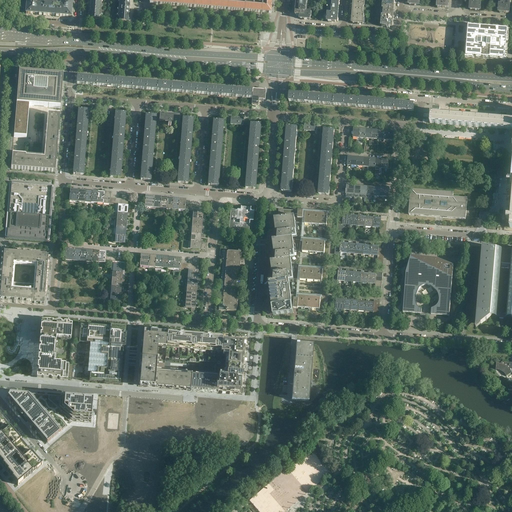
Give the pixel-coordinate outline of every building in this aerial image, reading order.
[(91,5),(90,8),(90,10),(90,19),(91,19),(93,19),(98,20),(99,17),(100,0),(91,0),(91,2),(91,3),(91,5)] [(100,0),(99,17),(102,15),(100,14),(101,8),(102,8),(102,7),(102,6),(101,6),(101,0),(119,0),(119,1),(118,1),(118,2),(118,3),(119,3),(118,9),(117,9),(117,10),(117,11),(118,11),(118,15),(117,16),(119,19),(119,18),(118,17),(118,15),(119,15),(120,12),(120,11),(120,0),(100,0)] [(128,22),(130,1),(129,0),(120,0),(120,11),(120,12),(119,15),(118,15),(118,17),(119,18),(119,19),(119,21),(128,22)] [(201,8),(202,0),(193,0),(193,7),(201,8)] [(210,9),(210,0),(202,0),(201,8),(210,9)] [(218,10),(219,0),(210,0),(210,9),(218,10)] [(227,10),(228,0),(227,0),(219,0),(218,10),(227,10)] [(235,11),(236,0),(227,0),(228,0),(227,10),(235,11)] [(244,12),(245,2),(241,1),(241,0),(239,0),(236,0),(235,11),(244,12)] [(364,8),(365,3),(364,3),(363,0),(353,0),(354,1),(354,2),(354,4),(354,6),(353,11),(363,11),(363,8),(364,8)] [(394,8),(394,5),(394,2),(394,1),(385,0),(384,5),(383,5),(383,9),(384,9),(384,13),(393,14),(394,8)] [(448,8),(448,3),(449,3),(449,1),(438,0),(437,7),(442,8),(448,8)] [(72,6),(72,1),(61,1),(61,5),(59,5),(59,8),(60,9),(71,9),(72,6)] [(252,12),(253,1),(248,1),(248,2),(245,2),(244,12),(252,12)] [(261,13),(261,4),(261,3),(258,3),(258,2),(258,1),(253,1),(252,12),(261,13)] [(34,14),(35,2),(27,2),(27,5),(26,8),(26,14),(30,14),(31,14),(34,14)] [(42,15),(43,4),(38,4),(38,2),(35,2),(34,14),(39,15),(39,16),(42,16),(42,15)] [(338,15),(339,6),(339,3),(329,2),(328,14),(338,15)] [(51,16),(52,4),(44,3),(43,3),(43,4),(42,15),(43,15),(43,16),(46,16),(46,15),(51,16)] [(271,12),(271,4),(262,3),(261,3),(261,4),(261,13),(268,14),(270,14),(271,14),(271,12)] [(480,11),(480,4),(480,3),(478,3),(470,3),(470,10),(475,10),(479,11),(480,11)] [(59,17),(60,9),(59,8),(59,5),(57,5),(57,4),(52,4),(51,16),(56,16),(56,17),(58,17),(59,16),(59,17)] [(296,4),(296,8),(296,11),(306,12),(306,5),(296,4)] [(509,13),(509,8),(509,6),(501,5),(499,5),(499,12),(504,13),(509,13)] [(71,10),(71,9),(60,9),(59,17),(71,17),(71,13),(71,10)] [(310,20),(311,12),(306,12),(296,11),(295,16),(300,16),(300,19),(304,20),(309,20),(310,20)] [(364,18),(364,15),(363,15),(363,11),(353,11),(353,15),(353,17),(353,19),(353,20),(352,20),(352,22),(352,23),(358,24),(363,24),(363,18),(364,18)] [(392,27),(392,26),(392,23),(393,21),(393,14),(384,13),(383,17),(382,17),(382,19),(382,26),(387,26),(392,27)] [(337,22),(338,19),(338,15),(328,14),(327,21),(328,22),(332,22),(337,22)] [(498,27),(493,28),(488,27),(483,27),(479,26),(474,26),(468,25),(466,32),(467,37),(465,42),(466,46),(465,51),(465,59),(471,58),(476,59),(481,59),(485,60),(490,60),(495,61),(500,60),(505,62),(507,55),(507,50),(508,45),(508,40),(509,36),(508,28),(502,29),(498,27)] [(16,107),(29,108),(29,106),(60,109),(60,108),(60,105),(61,105),(61,104),(60,104),(61,101),(61,102),(61,101),(61,98),(61,97),(61,94),(62,94),(61,94),(61,91),(62,91),(62,90),(62,87),(62,84),(63,83),(62,83),(62,80),(63,80),(63,79),(62,79),(63,76),(62,76),(59,76),(59,75),(59,76),(56,76),(56,75),(55,75),(55,76),(52,75),(49,75),(48,75),(45,75),(45,74),(44,74),(44,75),(41,74),(38,74),(37,74),(34,74),(34,73),(33,73),(33,74),(30,73),(27,73),(26,73),(23,73),(23,72),(22,73),(19,73),(19,72),(19,73),(19,76),(19,79),(18,79),(18,80),(19,80),(18,83),(18,84),(18,85),(18,87),(18,86),(18,87),(18,90),(17,90),(17,91),(18,91),(18,94),(17,94),(17,97),(17,98),(17,101),(16,101),(17,101),(17,104),(16,104),(16,105),(17,105),(16,107)] [(101,86),(102,79),(101,79),(99,79),(98,79),(96,79),(90,78),(89,78),(88,78),(87,78),(86,78),(85,78),(80,77),(77,77),(76,84),(88,85),(101,86)] [(126,88),(127,81),(124,81),(122,81),(115,80),(114,80),(110,80),(108,79),(106,79),(104,79),(102,79),(101,86),(126,88)] [(151,90),(152,83),(150,83),(147,83),(140,82),(139,82),(133,82),(131,81),(129,81),(127,81),(126,88),(151,90)] [(176,92),(177,85),(174,85),(171,85),(165,84),(164,84),(163,84),(158,84),(156,83),(154,83),(152,83),(151,90),(176,92)] [(201,94),(202,87),(199,87),(196,87),(190,86),(189,86),(188,86),(183,86),(181,85),(179,85),(177,85),(176,92),(201,94)] [(226,96),(227,89),(224,89),(222,89),(215,88),(214,88),(213,88),(208,88),(206,88),(204,87),(202,87),(201,94),(226,96)] [(259,100),(259,93),(252,92),(252,91),(249,91),(240,90),(239,90),(238,90),(233,90),(231,90),(229,89),(227,89),(226,96),(240,98),(251,99),(251,98),(252,98),(252,103),(251,104),(252,105),(258,105),(259,100)] [(259,100),(265,100),(266,90),(253,89),(252,92),(255,92),(259,93),(259,100)] [(314,104),(315,96),(312,96),(309,96),(303,95),(302,95),(301,95),(290,94),(289,102),(300,103),(314,104)] [(339,106),(339,98),(336,98),(334,98),(328,98),(327,97),(326,97),(321,97),(319,97),(317,97),(315,96),(314,104),(339,106)] [(364,108),(364,101),(361,100),(358,100),(353,100),(352,99),(351,99),(345,99),(343,99),(341,99),(339,98),(339,106),(364,108)] [(389,110),(389,103),(386,102),(383,102),(378,102),(377,102),(376,101),(370,101),(368,101),(366,101),(364,101),(364,108),(389,110)] [(414,112),(414,105),(402,104),(401,103),(395,103),(393,103),(391,103),(389,103),(389,110),(402,111),(414,112)] [(108,112),(109,107),(102,107),(96,106),(96,111),(95,113),(108,115),(108,112)] [(29,108),(16,107),(16,108),(16,109),(16,112),(16,115),(15,115),(15,116),(16,116),(15,119),(15,121),(15,122),(15,123),(15,125),(15,126),(14,126),(14,127),(15,127),(15,128),(15,129),(15,130),(14,130),(14,133),(14,134),(14,135),(14,137),(13,137),(26,138),(28,113),(29,111),(29,109),(29,108)] [(88,119),(89,110),(78,109),(78,117),(78,118),(77,126),(87,127),(88,120),(88,119)] [(125,122),(125,121),(126,113),(123,113),(115,112),(115,121),(115,122),(114,129),(124,130),(125,122)] [(179,118),(179,114),(160,113),(160,116),(159,121),(168,122),(171,122),(179,122),(179,118)] [(12,155),(21,156),(21,158),(21,159),(21,161),(21,162),(12,162),(11,162),(12,162),(12,165),(11,165),(11,166),(12,166),(11,168),(11,169),(12,169),(14,169),(15,169),(18,169),(18,170),(18,169),(21,170),(22,170),(24,170),(25,170),(26,170),(27,170),(28,170),(30,170),(30,171),(31,171),(31,170),(34,171),(35,171),(37,171),(38,171),(41,171),(41,172),(41,171),(44,171),(44,172),(45,172),(45,171),(48,172),(51,172),(52,172),(55,172),(55,173),(55,172),(55,169),(55,166),(56,166),(56,165),(55,165),(55,164),(56,162),(56,161),(56,159),(56,158),(56,155),(57,155),(56,155),(56,152),(57,152),(57,151),(56,151),(57,148),(57,145),(57,144),(57,143),(57,142),(57,141),(58,141),(58,140),(57,140),(58,137),(58,134),(58,133),(58,130),(59,130),(58,130),(59,127),(59,126),(59,123),(59,122),(59,119),(60,119),(59,119),(59,116),(60,116),(60,115),(48,114),(44,157),(12,155)] [(155,124),(156,116),(147,115),(146,115),(145,122),(145,124),(144,131),(155,132),(155,126),(155,124)] [(511,122),(431,116),(430,123),(508,130),(511,130),(511,199),(511,210),(511,211),(511,218),(509,217),(507,217),(506,220),(509,221),(509,220),(510,221),(510,224),(510,227),(511,227),(511,122)] [(243,121),(244,118),(237,118),(231,117),(230,122),(230,125),(243,126),(243,123),(243,121)] [(192,128),(192,126),(193,119),(183,118),(182,126),(182,128),(181,134),(192,135),(192,128)] [(223,130),(223,121),(213,121),(212,128),(212,129),(212,137),(222,138),(223,131),(223,130)] [(317,129),(317,124),(311,124),(305,123),(304,126),(304,128),(304,131),(317,132),(317,131),(317,129)] [(260,133),(260,132),(260,124),(250,124),(249,132),(249,133),(249,140),(259,141),(260,133)] [(87,135),(87,133),(87,127),(77,126),(76,133),(76,134),(76,142),(86,143),(87,135)] [(297,135),(297,127),(290,127),(288,127),(287,127),(286,134),(286,135),(285,143),(296,143),(297,137),(297,135)] [(124,138),(124,137),(124,130),(114,129),(113,135),(113,137),(113,145),(123,146),(124,138)] [(334,139),(334,138),(334,130),(331,130),(324,130),(323,138),(323,139),(323,146),(333,147),(334,139)] [(154,140),(154,139),(155,132),(144,131),(144,139),(144,140),(143,147),(153,148),(154,140)] [(393,141),(394,132),(385,131),(384,140),(393,141)] [(191,144),(191,143),(192,135),(181,134),(181,141),(181,142),(180,151),(190,151),(191,144)] [(221,146),(222,144),(222,138),(212,137),(211,144),(211,146),(210,153),(221,154),(221,146)] [(258,150),(259,148),(259,141),(249,140),(248,146),(248,148),(247,156),(258,157),(258,150)] [(85,151),(86,143),(76,142),(75,150),(75,151),(74,158),(85,159),(85,152),(85,151)] [(295,152),(295,150),(296,143),(285,143),(285,150),(285,152),(284,159),(295,160),(295,152)] [(122,155),(122,153),(123,146),(113,145),(112,153),(112,155),(111,161),(122,162),(122,155)] [(332,156),(332,154),(333,147),(323,146),(322,153),(322,154),(321,162),(332,163),(332,156)] [(153,156),(153,148),(143,147),(142,155),(142,156),(142,164),(152,165),(153,158),(153,156)] [(190,160),(190,159),(190,151),(180,151),(179,159),(179,160),(179,167),(189,168),(190,160)] [(220,162),(221,154),(210,153),(210,160),(210,162),(209,169),(219,170),(220,163),(220,162)] [(257,166),(257,164),(258,157),(247,156),(247,164),(247,166),(246,172),(256,173),(257,166)] [(357,166),(358,158),(348,157),(347,166),(348,166),(357,166)] [(84,167),(84,166),(85,159),(74,158),(74,166),(74,167),(73,174),(83,175),(84,167)] [(294,168),(295,160),(284,159),(284,166),(283,168),(283,175),(293,176),(294,170),(294,168)] [(391,169),(392,163),(389,163),(389,160),(382,160),(382,168),(391,169)] [(121,170),(122,162),(111,161),(111,168),(111,169),(110,177),(120,178),(121,170)] [(331,172),(331,170),(332,163),(321,162),(321,170),(320,172),(320,178),(330,179),(331,172)] [(151,173),(152,171),(152,165),(142,164),(141,171),(141,173),(140,180),(151,181),(151,173)] [(188,176),(188,175),(189,168),(179,167),(178,173),(178,175),(177,183),(188,184),(188,176)] [(219,178),(219,177),(219,170),(209,169),(208,177),(208,178),(208,186),(218,186),(219,178)] [(256,182),(256,181),(256,173),(246,172),(245,179),(245,180),(245,189),(255,189),(256,182)] [(293,184),(293,183),(293,176),(283,175),(282,183),(282,184),(282,192),(292,192),(293,184)] [(330,188),(330,187),(330,179),(320,178),(319,185),(319,186),(319,195),(329,195),(330,188)] [(16,186),(9,185),(9,188),(9,193),(6,225),(6,226),(6,228),(6,231),(6,233),(5,235),(5,236),(5,239),(49,242),(51,218),(53,194),(53,193),(53,192),(53,190),(54,189),(53,189),(47,188),(47,190),(31,188),(15,187),(16,186)] [(355,195),(355,186),(349,186),(347,186),(346,194),(346,195),(346,197),(352,197),(354,197),(355,195)] [(389,198),(389,189),(380,188),(379,197),(389,198)] [(78,202),(79,191),(78,191),(74,191),(70,190),(69,201),(78,202)] [(411,191),(413,191),(422,191),(422,193),(453,195),(453,196),(453,194),(411,190),(410,203),(410,205),(409,215),(420,216),(443,218),(465,220),(467,199),(465,199),(465,200),(467,200),(467,206),(466,206),(466,209),(465,218),(465,219),(463,219),(463,220),(454,219),(454,217),(443,216),(439,216),(438,216),(436,216),(421,215),(420,216),(411,215),(409,215),(409,214),(410,205),(411,201),(410,201),(411,192),(411,191)] [(444,208),(443,216),(454,217),(454,219),(463,220),(463,219),(465,219),(465,218),(466,209),(466,206),(467,206),(467,200),(465,200),(465,199),(453,198),(453,195),(422,193),(422,191),(413,191),(411,191),(411,192),(410,201),(411,201),(410,204),(410,205),(409,214),(409,215),(411,215),(420,216),(421,215),(436,216),(438,216),(439,216),(440,216),(440,207),(442,208),(444,208)] [(154,208),(154,197),(145,196),(145,208),(154,208)] [(127,213),(127,208),(130,209),(130,206),(128,206),(125,206),(122,206),(119,205),(118,205),(118,211),(116,211),(116,213),(118,213),(127,214),(127,213)] [(253,222),(254,212),(250,212),(251,208),(240,207),(240,211),(230,210),(230,220),(229,230),(232,230),(232,233),(235,234),(239,234),(242,234),(242,231),(249,232),(249,226),(250,222),(253,222)] [(302,224),(302,219),(298,219),(298,212),(279,210),(279,212),(279,216),(278,217),(280,217),(280,218),(295,217),(296,223),(302,224)] [(202,220),(202,215),(205,215),(205,212),(203,212),(200,212),(197,212),(194,211),(193,211),(193,218),(191,217),(191,219),(193,219),(202,220)] [(327,220),(327,218),(327,214),(305,212),(304,224),(326,226),(327,226),(327,220)] [(126,221),(127,216),(129,216),(129,214),(127,213),(127,214),(118,213),(117,219),(115,219),(115,220),(117,220),(126,221)] [(346,216),(346,213),(343,213),(343,214),(343,219),(343,220),(342,227),(343,227),(344,227),(345,227),(345,226),(345,225),(349,225),(349,227),(350,227),(350,225),(351,216),(346,216)] [(353,216),(353,214),(351,214),(351,216),(350,225),(356,226),(356,228),(358,228),(358,226),(358,217),(353,216)] [(361,217),(361,215),(361,214),(358,214),(358,217),(358,226),(364,226),(363,228),(365,229),(365,227),(366,217),(361,217)] [(368,218),(368,215),(366,215),(366,217),(365,227),(371,227),(371,229),(372,229),(373,227),(372,227),(373,218),(368,218)] [(375,218),(376,216),(373,215),(373,218),(372,227),(373,227),(380,228),(380,225),(380,221),(387,222),(387,217),(381,216),(380,219),(375,218)] [(279,221),(278,233),(292,232),(292,231),(291,223),(296,223),(295,217),(280,218),(281,221),(279,221)] [(201,227),(202,222),(204,222),(205,220),(202,220),(193,219),(192,225),(190,225),(190,226),(192,227),(192,226),(201,227)] [(126,228),(126,223),(129,224),(129,221),(126,221),(117,220),(117,226),(115,226),(115,228),(117,228),(126,228)] [(201,235),(201,234),(201,229),(204,230),(204,227),(201,227),(192,226),(192,227),(190,226),(190,232),(190,234),(192,234),(201,235)] [(125,236),(126,231),(128,231),(128,228),(126,228),(117,228),(116,234),(114,234),(114,235),(116,235),(125,236)] [(278,237),(278,240),(293,238),(292,235),(292,232),(278,233),(278,237)] [(200,242),(201,237),(203,237),(203,235),(201,234),(201,235),(192,234),(191,240),(189,240),(189,241),(191,241),(200,242)] [(124,243),(125,238),(127,238),(128,236),(125,236),(116,235),(115,241),(113,241),(113,243),(124,243)] [(278,240),(277,254),(290,253),(290,251),(294,251),(293,239),(293,238),(278,240)] [(301,240),(293,239),(294,251),(300,252),(301,240)] [(324,254),(325,242),(303,240),(303,243),(302,252),(324,254)] [(200,250),(200,244),(203,244),(203,242),(200,242),(191,241),(191,247),(189,247),(188,249),(200,250)] [(348,256),(348,253),(349,244),(348,244),(343,244),(344,242),(344,241),(341,241),(341,244),(341,245),(340,253),(341,253),(346,253),(346,255),(348,256)] [(351,244),(351,242),(349,242),(348,244),(349,244),(348,253),(354,254),(354,256),(355,256),(355,254),(356,245),(351,244)] [(358,245),(358,243),(356,242),(356,243),(356,245),(355,254),(361,255),(361,257),(363,257),(363,255),(363,246),(363,245),(358,245)] [(366,246),(366,243),(363,243),(363,245),(363,246),(363,255),(369,255),(368,257),(370,257),(370,255),(371,246),(366,246)] [(373,246),(373,244),(371,244),(371,246),(370,255),(378,256),(378,253),(378,249),(385,250),(385,245),(378,244),(378,247),(373,246)] [(495,286),(495,276),(496,276),(497,276),(498,275),(498,274),(498,273),(497,272),(496,272),(496,271),(496,263),(498,249),(493,248),(493,249),(492,249),(491,249),(490,249),(490,248),(482,247),(482,248),(476,324),(481,324),(482,323),(488,318),(490,317),(491,316),(492,315),(494,291),(495,291),(496,290),(497,289),(497,288),(497,287),(496,287),(496,286),(495,286)] [(74,261),(75,250),(66,249),(65,260),(74,261)] [(511,265),(511,264),(511,250),(507,250),(498,250),(496,263),(500,264),(501,264),(510,264),(511,265)] [(239,252),(223,251),(224,251),(223,260),(222,261),(223,261),(222,269),(222,270),(221,278),(221,279),(221,288),(220,288),(221,288),(220,297),(219,297),(219,298),(220,298),(219,306),(219,307),(219,310),(218,310),(218,311),(234,312),(235,308),(239,252)] [(0,294),(0,297),(33,299),(44,300),(45,298),(45,294),(45,292),(45,288),(46,286),(46,282),(46,280),(46,276),(47,274),(47,270),(47,269),(47,268),(47,264),(48,262),(48,258),(48,256),(46,255),(43,255),(36,255),(35,255),(34,254),(31,254),(30,254),(28,254),(27,267),(37,267),(36,285),(12,283),(13,264),(16,264),(16,266),(22,266),(23,254),(21,253),(19,253),(18,253),(17,253),(16,253),(9,252),(6,252),(4,252),(4,254),(3,258),(3,260),(3,264),(3,266),(2,270),(2,272),(2,276),(2,278),(1,282),(1,284),(1,286),(1,288),(1,290),(0,292),(0,294)] [(291,259),(290,253),(277,254),(276,258),(276,261),(291,259)] [(149,267),(150,256),(141,255),(141,257),(140,267),(149,267)] [(276,261),(275,276),(288,274),(293,273),(292,268),(291,259),(276,261)] [(428,262),(410,260),(408,267),(406,273),(406,277),(405,284),(404,296),(404,305),(404,306),(403,312),(420,314),(421,314),(422,310),(421,309),(420,309),(419,308),(418,307),(418,306),(417,306),(417,305),(416,304),(416,303),(416,302),(416,301),(416,300),(416,299),(416,298),(416,297),(417,296),(417,295),(417,294),(418,293),(418,292),(418,291),(419,290),(419,289),(420,289),(420,288),(421,288),(421,287),(422,287),(423,287),(423,286),(424,286),(425,286),(426,286),(427,286),(428,286),(429,286),(430,286),(430,287),(431,287),(432,288),(433,288),(433,289),(434,289),(434,290),(435,290),(435,291),(436,291),(436,292),(437,292),(437,293),(438,293),(438,294),(438,295),(439,296),(439,297),(439,298),(439,299),(439,300),(439,301),(439,302),(439,303),(439,304),(438,304),(438,305),(437,305),(437,306),(436,306),(436,307),(435,307),(435,308),(434,308),(433,308),(433,309),(432,309),(431,309),(431,313),(431,315),(435,315),(436,315),(442,316),(448,316),(449,316),(450,311),(450,304),(451,296),(452,286),(453,275),(453,265),(446,263),(437,259),(430,262),(428,262)] [(500,264),(496,263),(496,271),(496,272),(497,272),(498,273),(498,274),(498,275),(497,276),(496,276),(495,276),(495,286),(496,286),(496,287),(497,287),(497,288),(497,289),(496,290),(495,291),(494,291),(492,315),(496,315),(500,264)] [(122,272),(123,267),(125,268),(125,265),(123,265),(120,265),(117,264),(114,264),(113,270),(111,270),(111,272),(113,272),(122,272)] [(322,282),(323,270),(301,268),(300,280),(304,280),(307,281),(311,281),(314,281),(318,282),(322,282)] [(346,280),(346,272),(341,272),(341,270),(342,270),(339,269),(339,273),(333,272),(332,284),(338,285),(338,281),(344,282),(344,284),(346,284),(346,282),(346,280)] [(197,279),(197,278),(198,274),(200,274),(200,271),(198,271),(195,271),(192,271),(189,270),(188,276),(186,276),(186,278),(188,278),(197,279)] [(353,282),(354,273),(349,273),(349,270),(346,270),(346,272),(346,280),(346,282),(351,282),(351,284),(353,284),(353,282)] [(360,283),(361,274),(356,273),(356,271),(357,271),(354,271),(354,273),(353,282),(359,283),(359,285),(360,285),(361,283),(360,283)] [(368,283),(369,274),(368,274),(363,274),(364,272),(364,271),(361,271),(361,274),(360,283),(361,283),(366,283),(366,285),(368,285),(368,283)] [(121,280),(122,280),(122,275),(124,275),(125,273),(122,272),(113,272),(112,278),(110,278),(110,279),(112,279),(121,280)] [(376,278),(382,278),(383,273),(376,272),(376,275),(371,275),(371,272),(369,272),(368,274),(369,274),(368,283),(375,284),(376,281),(376,278)] [(275,279),(274,282),(289,280),(289,279),(288,274),(275,276),(275,278),(275,279)] [(197,286),(197,281),(200,281),(200,279),(197,278),(197,279),(188,278),(188,284),(186,284),(185,285),(187,286),(187,285),(197,286)] [(121,287),(121,282),(124,282),(124,280),(122,280),(121,280),(112,279),(112,285),(110,285),(110,287),(112,287),(121,287)] [(275,297),(274,310),(280,309),(286,308),(286,307),(290,307),(293,307),(291,296),(289,282),(289,280),(274,282),(274,284),(274,289),(273,297),(275,297)] [(196,293),(196,288),(199,289),(199,286),(197,286),(187,285),(187,286),(187,291),(185,291),(185,293),(187,293),(196,293)] [(120,295),(121,290),(123,290),(123,287),(121,287),(112,287),(111,293),(109,292),(109,294),(111,294),(120,295)] [(195,301),(196,296),(198,296),(199,294),(196,293),(187,293),(186,299),(184,299),(184,300),(186,300),(195,301)] [(120,302),(120,297),(123,297),(123,295),(120,295),(111,294),(109,294),(108,301),(120,302)] [(299,296),(298,299),(298,301),(299,301),(298,308),(302,308),(304,308),(305,309),(306,309),(309,309),(312,309),(316,309),(319,310),(320,310),(320,304),(320,302),(321,298),(320,298),(299,296)] [(343,310),(344,301),(344,300),(339,300),(339,298),(337,297),(336,309),(336,311),(343,312),(343,310)] [(351,301),(346,301),(346,298),(347,298),(344,298),(344,300),(344,301),(343,310),(349,310),(349,312),(351,312),(351,310),(351,301)] [(358,311),(359,302),(354,301),(354,299),(351,299),(351,301),(351,310),(357,311),(356,313),(358,313),(358,311)] [(366,302),(361,302),(361,300),(362,300),(362,299),(359,299),(359,302),(358,311),(364,311),(364,313),(366,314),(366,312),(366,302)] [(195,309),(195,303),(198,303),(198,301),(195,301),(186,300),(186,306),(184,306),(184,308),(194,308),(195,309)] [(373,312),(373,309),(374,306),(374,303),(369,303),(369,300),(366,300),(366,302),(366,312),(373,312)] [(63,323),(61,323),(61,325),(59,325),(57,325),(57,323),(56,323),(55,323),(43,322),(42,325),(42,333),(41,340),(41,341),(40,348),(40,349),(40,356),(40,357),(39,364),(39,365),(39,372),(38,377),(42,378),(50,378),(51,378),(53,378),(53,376),(55,376),(57,377),(57,379),(58,379),(59,379),(65,380),(67,380),(68,380),(68,379),(68,378),(68,371),(69,365),(68,365),(64,364),(60,364),(54,364),(55,359),(56,343),(56,338),(63,338),(70,339),(71,339),(72,324),(71,324),(64,323),(63,323)] [(80,325),(79,343),(91,344),(89,365),(83,365),(82,373),(82,379),(82,380),(82,382),(120,385),(123,349),(122,348),(122,346),(126,346),(127,334),(126,334),(126,327),(110,326),(110,327),(80,325)] [(144,330),(141,359),(157,360),(158,346),(166,347),(168,332),(144,330)] [(194,349),(195,334),(183,333),(183,332),(180,332),(179,332),(179,333),(168,332),(166,347),(194,349)] [(222,337),(222,336),(222,337),(216,336),(217,336),(216,336),(211,336),(211,335),(210,335),(210,336),(209,336),(207,335),(207,336),(201,335),(195,335),(195,334),(194,349),(199,350),(200,350),(205,350),(206,350),(209,350),(215,351),(221,351),(222,337)] [(246,341),(246,339),(242,338),(238,338),(238,339),(234,338),(232,338),(230,338),(230,337),(222,336),(222,337),(221,351),(221,352),(228,353),(227,365),(244,366),(246,341)] [(313,345),(296,343),(296,344),(296,346),(294,369),(294,374),(291,400),(309,402),(310,378),(313,345)] [(157,360),(141,359),(141,360),(142,360),(141,362),(142,362),(142,365),(141,365),(141,366),(141,372),(140,372),(140,373),(140,378),(140,379),(141,379),(141,382),(140,382),(140,385),(139,385),(139,386),(140,386),(146,386),(147,386),(150,386),(153,387),(154,387),(155,387),(155,386),(156,373),(156,371),(157,360)] [(511,362),(511,363),(501,362),(501,364),(500,364),(499,363),(497,363),(496,363),(496,370),(497,370),(498,370),(499,370),(500,371),(501,371),(502,372),(503,372),(503,373),(504,373),(505,374),(506,375),(506,376),(507,377),(511,373),(511,362)] [(241,394),(244,366),(227,365),(226,377),(219,376),(219,377),(192,375),(190,389),(190,390),(192,390),(241,394)] [(184,375),(162,373),(162,376),(161,376),(161,378),(162,378),(161,387),(162,388),(162,387),(168,387),(168,388),(169,388),(169,387),(175,388),(175,389),(176,389),(176,388),(183,388),(182,389),(183,389),(184,389),(188,389),(190,389),(190,390),(190,389),(192,375),(192,374),(184,373),(184,374),(184,375)] [(0,387),(0,395),(35,436),(61,414),(78,416),(80,394),(0,387)] [(142,415),(141,426),(210,431),(211,420),(202,419),(202,414),(237,417),(236,433),(244,434),(245,418),(248,418),(248,415),(254,416),(255,410),(249,409),(249,406),(188,402),(187,413),(192,413),(192,418),(142,415)] [(0,414),(0,464),(18,485),(42,465),(0,414)]
